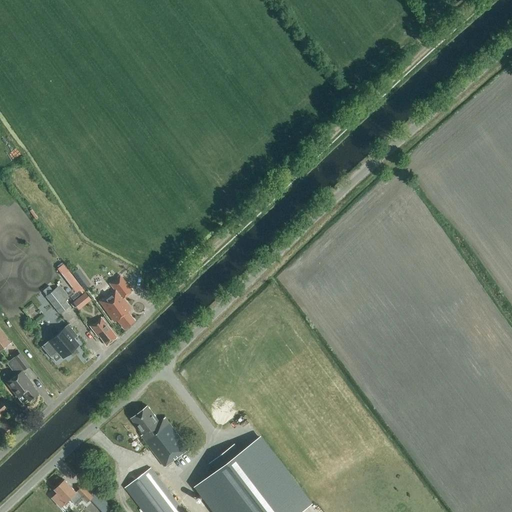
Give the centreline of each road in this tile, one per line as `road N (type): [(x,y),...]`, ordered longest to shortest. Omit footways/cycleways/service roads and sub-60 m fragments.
road 1 (unclassified): [(0,511),(511,42)]
road 2 (track): [(179,283),(481,0)]
road 3 (unclassified): [(0,455),(179,283)]
